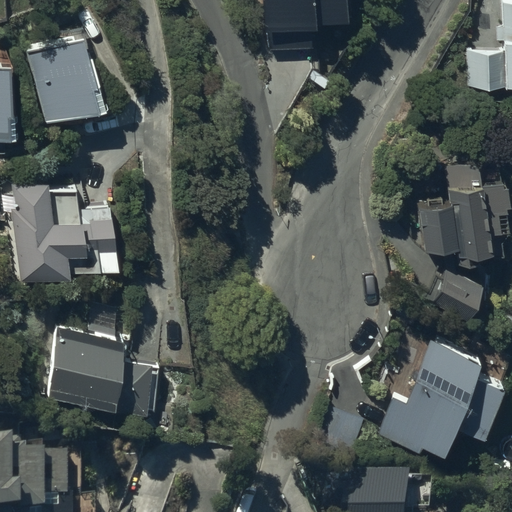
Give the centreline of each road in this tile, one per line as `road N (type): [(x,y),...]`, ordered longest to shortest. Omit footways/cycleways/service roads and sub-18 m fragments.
road 1 (residential): [(206,0),(259,131),(270,224),(314,278)]
road 2 (residential): [(314,278),(343,140),(425,0)]
road 3 (residential): [(314,278),(314,339),(262,511)]
